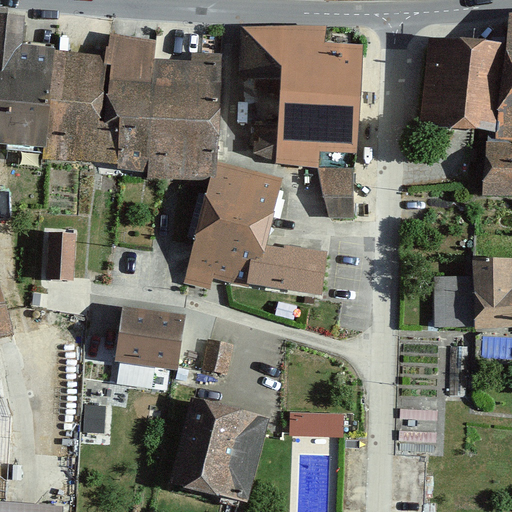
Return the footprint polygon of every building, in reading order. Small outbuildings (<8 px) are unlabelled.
[(2,11),(0,10),(0,143),(17,145),(21,52),(22,20),(3,21),(2,11)] [(511,19),(509,20),(507,48),(503,134),(511,133),(511,19)] [(241,80),(281,81),(280,126),(261,126),(260,155),(283,164),(317,165),(317,153),(356,154),(359,46),(323,45),(323,30),(242,28),(241,80)] [(104,166),(150,172),(155,63),(155,43),(111,35),(110,60),(104,166)] [(503,134),(507,48),(429,41),(420,126),(503,134)] [(46,146),(55,55),(21,52),(17,145),(46,146)] [(104,166),(110,60),(55,55),(46,146),(45,158),(104,166)] [(190,65),(188,177),(212,178),(216,178),(218,164),(222,57),(190,56),(190,65)] [(155,63),(150,172),(149,178),(188,177),(190,65),(155,63)] [(511,143),(485,143),(485,194),(511,194),(511,143)] [(210,277),(255,284),(262,247),(279,179),(218,164),(216,178),(212,178),(185,282),(207,287),(210,277)] [(329,217),(350,217),(351,170),(318,169),(329,217)] [(73,236),(48,235),(48,279),(73,279),(73,236)] [(255,284),(318,295),(327,255),(262,247),(255,284)] [(473,326),(511,326),(511,260),(473,261),(473,278),(473,326)] [(473,278),(434,278),(434,327),(473,326),(473,278)] [(0,337),(10,336),(3,301),(0,291),(0,337)] [(184,316),(123,308),(116,360),(177,368),(184,316)] [(231,345),(207,342),(203,370),(226,373),(231,345)] [(246,501),(267,418),(191,399),(170,482),(246,501)] [(342,415),(290,414),(290,434),(341,435),(342,415)]
